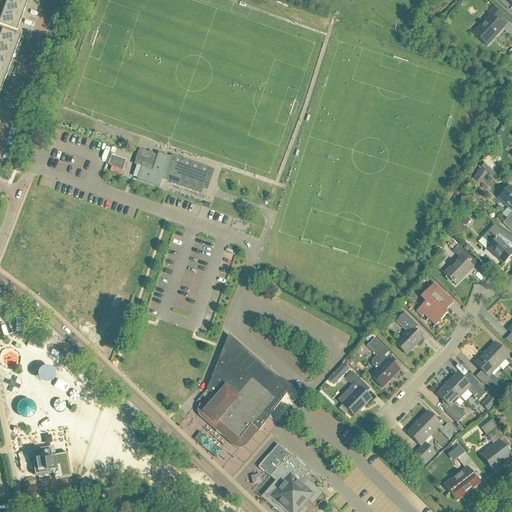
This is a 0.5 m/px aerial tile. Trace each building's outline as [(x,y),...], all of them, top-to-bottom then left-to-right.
[(475,0),(473,0),(471,3),(480,12),(484,8),(475,0)] [(511,0),(496,0),(509,12),(511,8),(511,0)] [(6,1),(2,12),(21,19),(25,8),(6,1)] [(489,17),(472,35),(486,48),(503,30),(496,23),(502,17),(492,9),(487,14),(486,15),(489,17)] [(2,12),(0,18),(0,25),(17,31),(21,19),(2,12)] [(2,30),(0,34),(0,42),(16,48),(21,37),(2,30)] [(0,42),(0,55),(12,60),(16,48),(0,42)] [(0,55),(0,68),(8,72),(12,60),(0,55)] [(495,149),(491,156),(498,159),(502,153),(495,149)] [(170,160),(158,156),(158,157),(139,151),(134,165),(142,168),(137,181),(159,188),(161,180),(171,183),(170,185),(200,195),(202,190),(206,191),(213,173),(171,159),(170,160)] [(126,161),(111,156),(108,165),(123,170),(126,161)] [(480,170),(473,180),(479,185),(486,175),(480,170)] [(511,190),(509,188),(497,200),(508,210),(502,216),(507,221),(502,225),(511,233),(511,232),(511,190)] [(118,260),(127,235),(87,221),(78,246),(86,249),(70,294),(62,291),(58,301),(80,308),(83,300),(87,301),(91,292),(95,294),(108,256),(118,260)] [(511,252),(498,239),(499,238),(511,247),(511,239),(495,226),(482,239),(484,241),(483,241),(489,247),(486,249),(503,266),(511,256),(511,252)] [(447,246),(452,250),(456,246),(452,241),(451,241),(448,238),(446,241),(449,244),(447,246)] [(455,287),(472,269),(464,261),(468,257),(457,246),(451,253),(458,259),(443,275),(455,287)] [(445,313),(453,304),(433,286),(420,300),(424,305),(416,314),(421,319),(423,316),(435,327),(447,315),(445,313)] [(396,323),(401,327),(406,333),(395,345),(406,356),(422,340),(413,332),(417,328),(404,315),(396,323)] [(387,321),(383,326),(386,329),(391,324),(387,321)] [(289,390),(228,337),(206,392),(216,400),(213,403),(214,404),(205,414),(241,445),(289,390)] [(381,390),(399,372),(384,358),(389,353),(375,340),(366,348),(376,357),(372,362),(371,365),(372,367),(376,372),(370,378),(381,390)] [(511,358),(510,361),(494,345),(484,355),(497,368),(504,362),(511,369),(511,358)] [(484,355),(474,366),(481,373),(476,379),(485,387),(486,386),(495,394),(502,386),(491,375),(497,368),(484,355)] [(349,356),(344,361),(349,365),(354,360),(349,356)] [(334,374),(327,381),(333,385),(339,378),(348,368),(343,364),(334,374)] [(354,418),(371,401),(365,395),(369,391),(351,373),(345,380),(352,387),(353,386),(357,390),(342,406),(354,418)] [(485,395),(477,387),(478,385),(468,374),(462,380),(456,375),(446,385),(459,399),(465,404),(471,397),(477,403),(485,395)] [(446,385),(436,396),(435,396),(444,413),(456,425),(464,417),(453,405),(459,399),(446,385)] [(324,400),(327,397),(321,391),(318,394),(324,400)] [(489,397),(481,406),(488,413),(496,404),(489,397)] [(440,427),(427,413),(416,424),(430,437),(436,430),(448,442),(456,434),(447,425),(443,429),(440,427)] [(481,430),(489,441),(493,447),(480,457),(493,473),(511,459),(504,451),(509,447),(495,428),(497,427),(492,421),(481,430)] [(422,468),(434,455),(423,444),(430,437),(416,424),(406,434),(419,448),(420,447),(420,448),(411,457),(422,468)] [(333,449),(336,445),(315,425),(311,429),(333,449)] [(477,448),(487,441),(476,425),(466,433),(477,448)] [(308,482),(304,479),(309,474),(277,446),(258,469),(279,488),(270,498),(285,511),(297,511),(312,496),(310,494),(319,483),(312,477),(308,482)] [(452,451),(456,457),(462,452),(458,446),(452,451)] [(51,457),(50,452),(46,453),(45,449),(38,450),(38,454),(34,455),(36,466),(33,467),(35,479),(51,476),(51,473),(53,472),(55,481),(71,478),(69,462),(67,455),(56,456),(51,457)] [(456,502),(478,485),(471,476),(477,471),(464,455),(456,461),(464,471),(444,487),(456,502)] [(158,501),(158,502),(154,508),(159,511),(163,505),(163,504),(158,501)]
